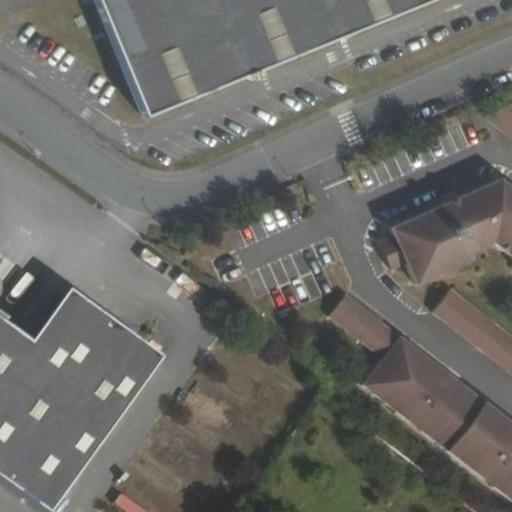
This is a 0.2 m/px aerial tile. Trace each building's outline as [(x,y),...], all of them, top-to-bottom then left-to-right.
[(96,0),(144,116),(244,77),(254,81),(256,71),(430,0),(96,0)] [(511,141),(511,102),(483,120),(511,141)] [(413,288),(436,277),(471,261),(466,254),(489,243),(511,258),(511,190),(497,179),(386,232),(384,234),(375,245),(389,273),(403,266),(413,288)] [(511,373),(511,336),(444,284),(426,307),(511,373)] [(0,481),(42,511),(47,511),(157,357),(63,290),(26,343),(0,324),(0,481)] [(511,423),(346,291),(326,315),(379,357),(358,384),(407,422),(411,417),(422,425),(417,430),(478,478),(482,473),(492,481),(488,487),(511,505),(511,423)] [(139,511),(122,497),(116,504),(125,511),(139,511)]
